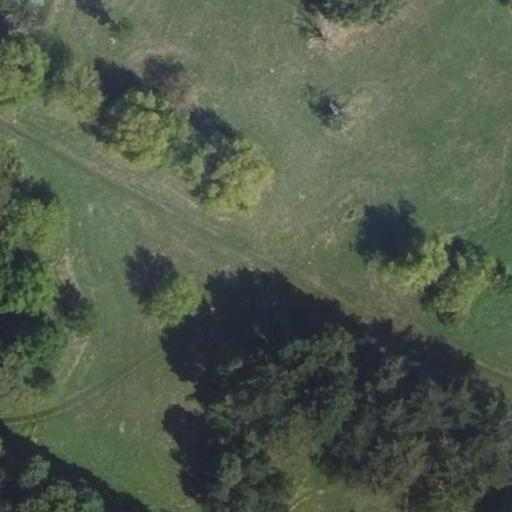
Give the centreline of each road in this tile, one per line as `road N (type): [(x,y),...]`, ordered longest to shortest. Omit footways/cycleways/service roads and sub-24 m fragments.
road 1 (track): [(511,371),(184,218)]
road 2 (track): [(184,218),(137,295),(87,341),(32,373),(0,371)]
road 3 (track): [(184,218),(0,132)]
